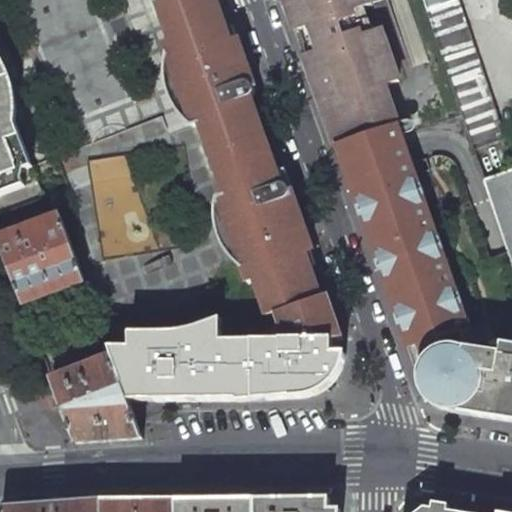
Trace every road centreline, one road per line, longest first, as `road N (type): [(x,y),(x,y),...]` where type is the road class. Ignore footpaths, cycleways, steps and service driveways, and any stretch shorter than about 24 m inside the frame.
road 1 (residential): [(250,0),(383,358),(395,412),(389,444)]
road 2 (secondary): [(389,444),(190,442),(1,454)]
road 3 (secondary): [(511,460),(389,444)]
